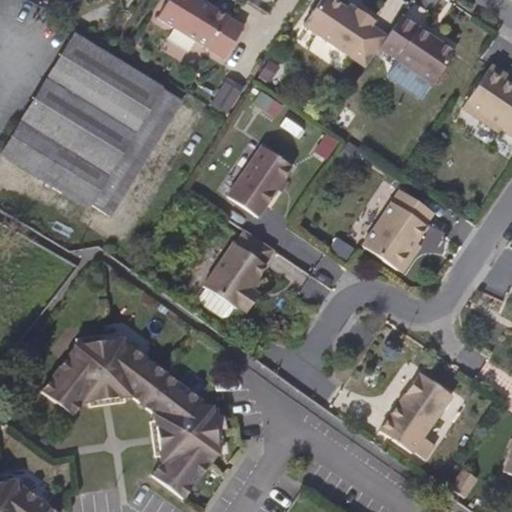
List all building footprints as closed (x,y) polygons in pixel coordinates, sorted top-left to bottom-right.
[(197,0),(165,0),(154,27),(228,57),(244,19),(197,0)] [(387,36),(370,24),(373,20),(357,8),(353,13),(334,0),(318,0),(311,12),(302,24),(335,46),(366,67),(379,47),(387,36)] [(453,53),(436,40),(408,21),(400,15),(387,36),(379,47),(394,58),(432,85),(441,71),(453,53)] [(140,118),(158,88),(139,76),(98,50),(75,35),(57,63),(44,82),(33,100),(13,132),(2,149),(25,164),(56,184),(85,203),(102,178),(120,149),(140,118)] [(511,83),(504,78),(506,75),(490,64),(483,76),(474,88),(461,107),(474,116),(498,132),(501,128),(511,136),(511,83)] [(139,163),(160,129),(178,101),(158,88),(140,118),(120,149),(102,178),(85,203),(105,215),(115,200),(139,163)] [(281,181),(291,166),(281,160),(261,146),(250,161),(236,183),(226,197),(237,204),(257,218),(266,204),(281,181)] [(414,245),(422,233),(427,227),(425,225),(430,217),(433,212),(424,207),(411,197),(399,190),(392,202),(382,216),(367,238),(362,246),(370,251),(381,259),(397,270),(404,269),(409,262),(412,258),(410,251),(414,245)] [(248,287),(264,264),(262,262),(272,248),(261,240),(243,228),(233,243),(230,241),(220,257),(201,285),(214,294),(234,308),(236,305),(244,311),(257,292),(248,287)] [(206,405),(155,366),(121,340),(120,337),(72,344),(73,346),(62,361),(53,373),(40,391),(71,414),(81,401),(86,400),(122,395),(128,394),(153,413),(154,419),(158,454),(159,461),(149,473),(180,496),(188,486),(203,466),(211,454),(213,453),(216,452),(213,436),(209,404),(206,405)] [(430,426),(450,397),(419,374),(409,387),(396,405),(378,432),(393,442),(410,454),(430,426)] [(87,406),(123,401),(122,395),(86,400),(87,406)] [(158,454),(154,419),(147,420),(152,455),(158,454)] [(511,449),(502,473),(510,476),(511,476),(511,449)] [(57,511),(43,501),(23,487),(15,481),(14,478),(9,479),(27,493),(43,505),(52,511),(57,511)] [(52,511),(43,505),(27,493),(9,479),(0,480),(0,511),(52,511)]
